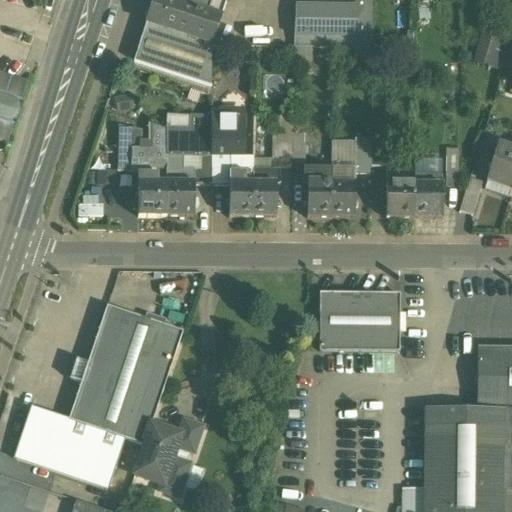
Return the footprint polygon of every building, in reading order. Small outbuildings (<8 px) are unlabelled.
[(181,7),(160,0),(153,0),(145,26),(172,35),(172,34),(181,7)] [(160,0),(181,7),(196,11),(187,38),(188,39),(187,40),(211,47),(225,4),(213,0),(160,0)] [(295,0),(293,49),(371,50),(370,0),(295,0)] [(196,11),(181,7),(172,34),(187,39),(187,38),(196,11)] [(187,39),(172,34),(172,35),(145,26),(133,64),(211,89),(211,47),(187,40),(188,39),(187,38),(187,39)] [(504,53),(496,51),(499,41),(478,34),(469,63),(499,72),(504,53)] [(0,121),(3,122),(7,122),(12,121),(16,118),(17,113),(16,108),(14,104),(10,102),(0,98),(0,121)] [(243,119),(211,119),(211,121),(211,134),(243,134),(243,119)] [(190,132),(165,131),(165,133),(166,134),(165,171),(165,185),(193,186),(193,188),(194,188),(194,173),(183,173),(183,160),(199,161),(200,149),(211,149),(211,134),(211,121),(191,120),(190,132)] [(291,121),(272,121),(271,148),(290,149),(290,137),(292,137),(292,120),(291,120),(291,121)] [(140,134),(131,132),(130,174),(140,174),(140,171),(165,171),(166,134),(165,133),(148,127),(148,145),(140,145),(140,134)] [(131,132),(118,130),(117,174),(130,174),(131,132)] [(243,134),(211,134),(211,149),(211,158),(225,158),(243,158),(243,134)] [(292,137),(290,137),(290,149),(290,168),(291,168),(304,168),(305,137),(292,137)] [(370,142),(354,141),(354,172),(354,177),(369,177),(370,170),(370,142)] [(388,142),(370,142),(370,170),(385,170),(387,170),(388,142)] [(511,151),(496,146),(486,179),(511,186),(511,151)] [(290,149),(271,148),(271,169),(291,170),(291,168),(290,168),(290,149)] [(211,158),(211,149),(200,149),(199,161),(199,188),(211,188),(211,158)] [(225,158),(211,158),(211,188),(225,189),(225,158)] [(457,166),(445,166),(445,189),(457,189),(457,166)] [(387,170),(385,170),(385,187),(398,187),(398,170),(387,170)] [(331,172),(302,172),(302,188),(306,188),(306,186),(308,186),(308,180),(318,180),(318,186),(330,187),(331,172)] [(354,172),(331,172),(330,187),(330,220),(353,221),(354,177),(354,172)] [(279,173),(252,173),(252,175),(252,186),(275,186),(275,187),(279,187),(279,173)] [(252,175),(229,175),(228,186),(252,186),(252,175)] [(147,177),(147,178),(138,178),(138,185),(156,185),(156,177),(147,177)] [(441,178),(426,178),(425,187),(441,187),(441,178)] [(511,186),(486,179),(485,184),(483,191),(508,199),(511,186)] [(330,187),(318,186),(318,180),(308,180),(308,186),(306,186),(306,188),(306,221),(309,221),(309,220),(330,220),(330,187)] [(481,185),(468,181),(458,214),(471,219),(481,185)] [(156,185),(138,185),(138,219),(165,219),(165,185),(156,185)] [(193,186),(165,185),(165,219),(193,219),(193,188),(193,186)] [(252,186),(228,186),(228,220),(231,220),(252,220),(252,186)] [(275,186),(252,186),(252,220),(275,220),(275,187),(275,186)] [(398,187),(385,187),(385,221),(388,221),(413,221),(413,187),(398,187)] [(425,187),(413,187),(413,221),(441,221),(441,187),(425,187)] [(102,207),(78,208),(78,219),(102,219),(102,207)] [(399,297),(319,296),(318,354),(398,355),(399,297)] [(182,335),(106,310),(68,423),(125,442),(144,448),(150,429),(182,335)] [(511,351),(477,352),(476,413),(505,413),(511,413),(511,351)] [(108,493),(125,442),(68,423),(30,410),(13,461),(108,493)] [(476,413),(424,413),(423,492),(423,511),(503,511),(504,494),(505,413),(476,413)] [(202,430),(182,423),(177,438),(179,439),(175,450),(193,457),(202,430)] [(177,438),(150,429),(144,448),(135,474),(164,484),(171,461),(175,450),(179,439),(177,438)] [(191,468),(171,461),(164,484),(160,496),(180,502),(191,468)] [(423,511),(423,492),(402,491),(401,511),(423,511)] [(511,511),(511,493),(504,494),(503,511),(511,511)] [(270,511),(300,511),(274,503),(270,511)]
